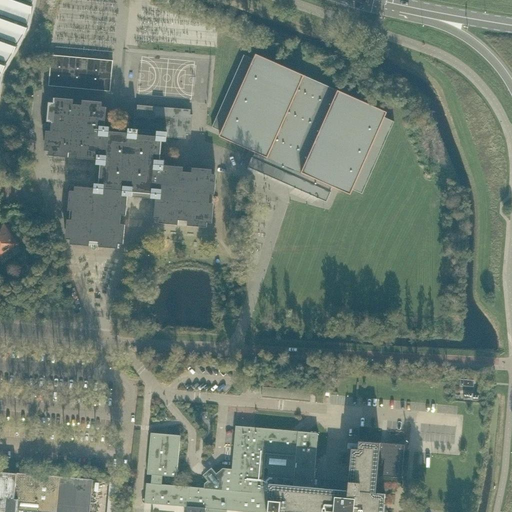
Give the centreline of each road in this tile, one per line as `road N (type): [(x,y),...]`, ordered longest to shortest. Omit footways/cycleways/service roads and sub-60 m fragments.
road 1 (residential): [(155,386),(109,338),(0,328)]
road 2 (secondary): [(405,8),(472,40),(511,86)]
